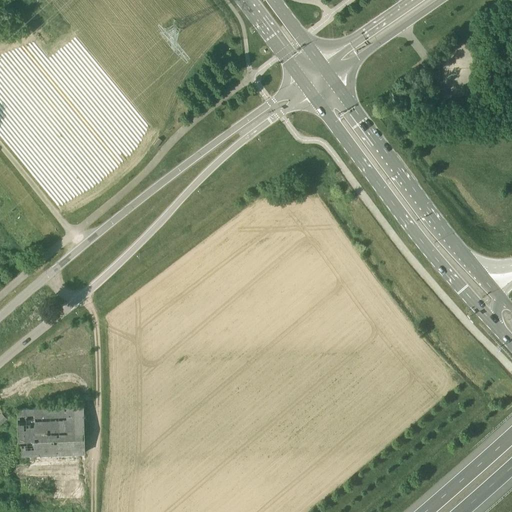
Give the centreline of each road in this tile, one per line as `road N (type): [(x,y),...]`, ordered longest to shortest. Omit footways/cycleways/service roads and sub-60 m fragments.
road 1 (unclassified): [(76,302),(229,152),(310,92)]
road 2 (primary): [(310,92),(497,328)]
road 3 (primary): [(500,295),(330,77)]
road 4 (unclassified): [(302,80),(82,247)]
road 5 (track): [(76,302),(94,330),(97,455)]
road 6 (secondary): [(330,77),(441,0)]
road 7 (residential): [(82,247),(0,146)]
